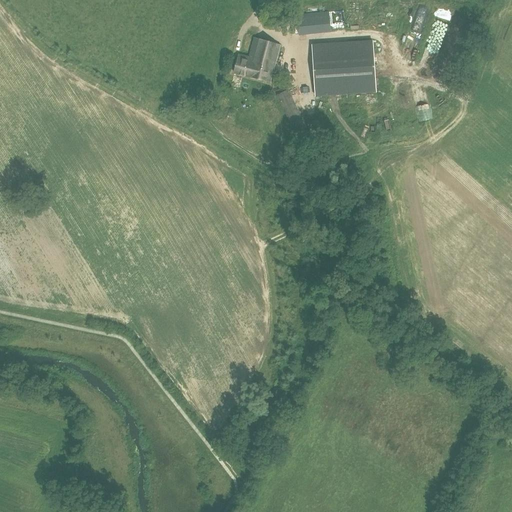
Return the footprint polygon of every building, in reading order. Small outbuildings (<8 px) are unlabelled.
[(348,13),(336,13),(337,26),(348,26),(348,13)] [(302,26),(335,24),(334,16),(301,18),(302,26)] [(303,35),(336,34),(336,25),(303,26),(303,35)] [(271,82),(281,44),(254,37),(249,59),(239,57),(238,58),(234,73),(271,82)] [(373,42),(312,46),(315,90),(315,96),(376,92),(376,89),(373,42)] [(300,143),(311,138),(288,89),(276,95),(300,143)]
